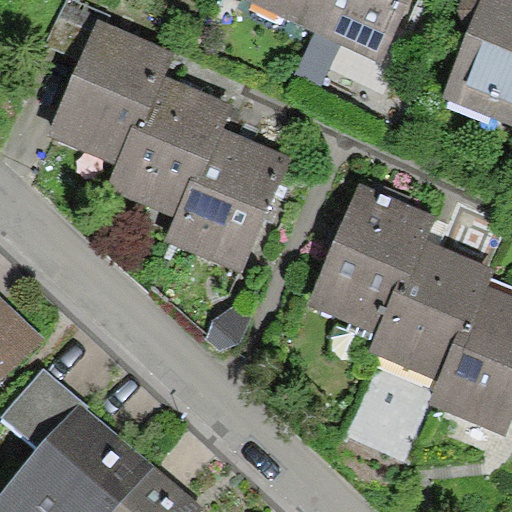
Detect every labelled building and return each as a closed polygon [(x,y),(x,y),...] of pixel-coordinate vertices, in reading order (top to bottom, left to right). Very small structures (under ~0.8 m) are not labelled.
[(101,4),(91,0),(56,0),(40,38),(75,53),(43,129),(111,158),(150,66),(159,46),(95,19),(101,4)] [(266,0),(303,18),(311,0),(266,0)] [(311,0),(303,18),(377,54),(403,0),(311,0)] [(511,98),(511,0),(457,0),(453,11),(472,18),(450,75),(511,98)] [(150,66),(111,158),(102,179),(172,208),(208,123),(220,95),(150,66)] [(208,123),(172,208),(162,231),(236,262),(282,153),(208,123)] [(422,211),(352,181),(303,291),(373,322),(413,231),(422,211)] [(413,231),(373,322),(367,336),(435,366),(482,262),(413,231)] [(511,275),(482,262),(435,366),(424,390),(499,423),(511,394),(511,305),(508,304),(511,295),(511,275)] [(0,371),(34,335),(0,303),(0,371)] [(103,511),(143,467),(149,460),(36,362),(0,403),(0,418),(33,447),(0,484),(0,511),(1,511),(103,511)] [(143,467),(103,511),(190,511),(177,500),(184,491),(149,460),(143,467)] [(500,511),(511,487),(511,486),(484,474),(465,511),(500,511)]
